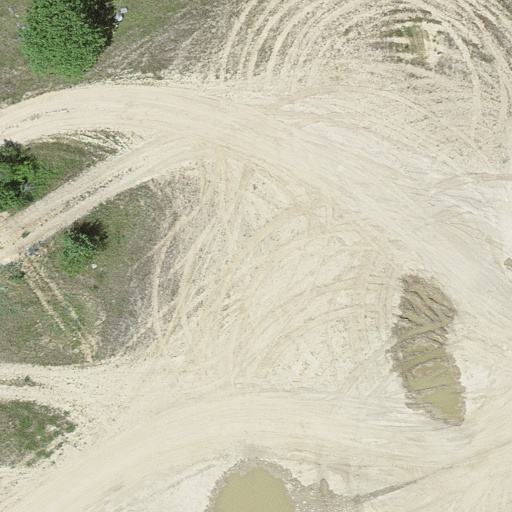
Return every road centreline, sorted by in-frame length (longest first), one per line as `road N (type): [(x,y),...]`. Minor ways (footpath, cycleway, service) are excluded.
road 1 (track): [(0,139),(134,106),(367,134),(511,181)]
road 2 (track): [(96,511),(125,487),(252,441),(461,466),(511,444)]
